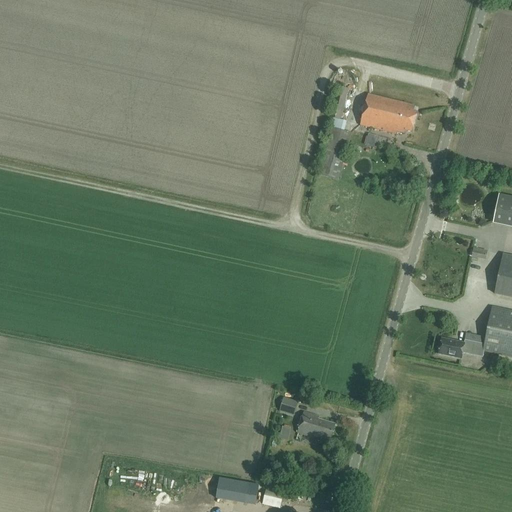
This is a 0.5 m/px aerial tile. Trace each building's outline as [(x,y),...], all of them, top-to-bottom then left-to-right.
[(341,121),(344,110),(349,90),(337,87),(330,118),(341,121)] [(405,130),(412,132),(417,113),(413,112),(415,106),(368,94),(360,125),(396,135),(397,132),(405,134),(405,130)] [(339,180),(352,134),(331,128),(318,174),(339,180)] [(496,204),(496,215),(511,215),(511,204),(496,204)] [(473,248),(471,257),(486,260),(488,251),(473,248)] [(511,297),(511,256),(503,255),(495,294),(511,297)] [(511,356),(511,312),(492,308),(484,344),(465,340),(464,343),(442,339),(438,354),(461,359),(463,353),(483,357),(484,351),(511,356)] [(294,417),(298,402),(283,398),(280,412),(294,417)] [(322,439),(322,437),(330,440),(335,424),(318,419),(319,417),(304,412),(297,433),(314,438),(314,437),(322,439)] [(288,437),(289,431),(283,429),(281,435),(288,437)] [(280,509),(283,494),(254,487),(250,502),(280,509)]
